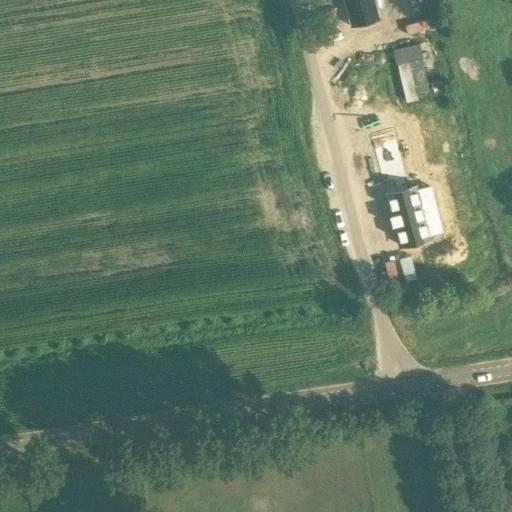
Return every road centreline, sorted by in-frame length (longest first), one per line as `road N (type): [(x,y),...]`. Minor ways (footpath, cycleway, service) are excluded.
road 1 (tertiary): [(0,443),(400,381)]
road 2 (unclassified): [(400,381),(298,0)]
